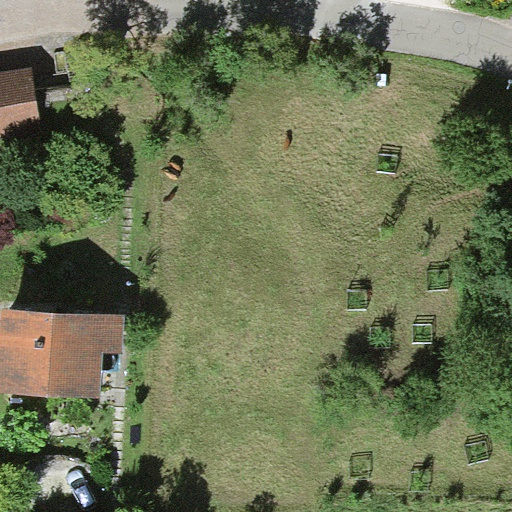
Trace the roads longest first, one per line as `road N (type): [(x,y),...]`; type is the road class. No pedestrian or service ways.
road 1 (residential): [(0,13),(160,8),(455,45),(511,60)]
road 2 (track): [(114,9),(309,277)]
